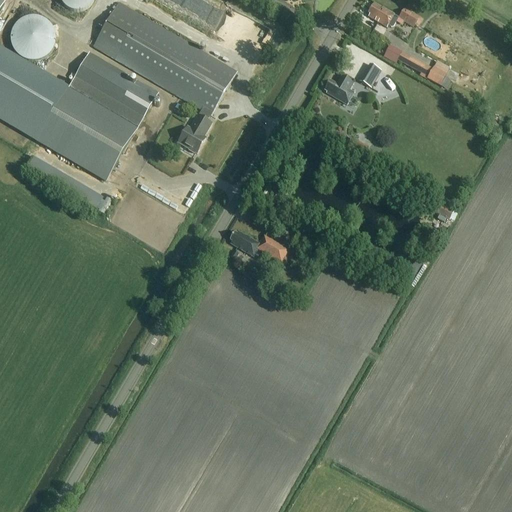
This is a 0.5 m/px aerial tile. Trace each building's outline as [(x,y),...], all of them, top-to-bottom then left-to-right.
[(399,19),(394,16),(395,16),(374,4),(368,14),(370,15),(368,17),(387,29),(388,27),(391,29),(394,28),(396,24),(402,27),(404,23),(414,29),(420,19),(404,10),(399,19)] [(237,74),(120,6),(95,49),(203,112),(199,118),(197,117),(186,137),(183,136),(178,145),(189,151),(188,152),(193,155),(194,154),(196,156),(206,140),(204,139),(212,126),(207,123),(211,117),(211,118),(237,74)] [(72,34),(65,38),(68,43),(74,39),(72,34)] [(0,126),(29,143),(105,187),(156,100),(159,95),(137,82),(133,87),(125,83),(129,77),(89,54),(86,60),(68,91),(0,51),(0,126)] [(403,53),(398,62),(413,70),(421,74),(420,77),(427,81),(427,80),(440,88),(441,87),(446,90),(451,82),(445,79),(450,70),(437,62),(433,70),(403,53)] [(407,76),(410,71),(396,63),(393,68),(376,59),(374,64),(412,84),(414,80),(407,76)] [(370,90),(381,73),(370,66),(360,84),(370,90)] [(330,81),(324,92),(327,94),(326,95),(347,107),(355,94),(351,91),(354,85),(342,77),(337,85),(330,81)] [(415,81),(413,86),(426,93),(428,88),(415,81)] [(446,220),(450,222),(455,214),(438,204),(433,213),(440,216),(438,220),(445,224),(446,220)] [(260,246),(238,233),(237,236),(235,234),(231,241),(233,243),(231,245),(253,258),(257,251),(281,265),(288,252),(265,238),(260,246)] [(435,247),(442,237),(437,233),(430,244),(435,247)] [(234,251),(231,257),(236,261),(239,254),(234,251)]
